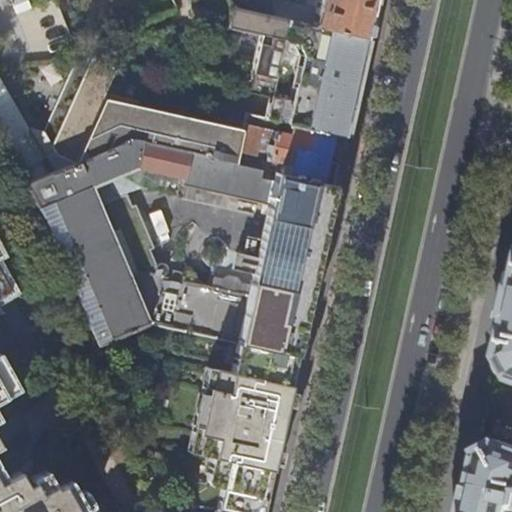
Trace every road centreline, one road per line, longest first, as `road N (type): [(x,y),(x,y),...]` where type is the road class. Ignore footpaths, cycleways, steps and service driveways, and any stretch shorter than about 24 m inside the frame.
road 1 (primary): [(426,0),(311,511)]
road 2 (primary): [(381,511),(464,126)]
road 3 (primary): [(464,126),(492,0)]
